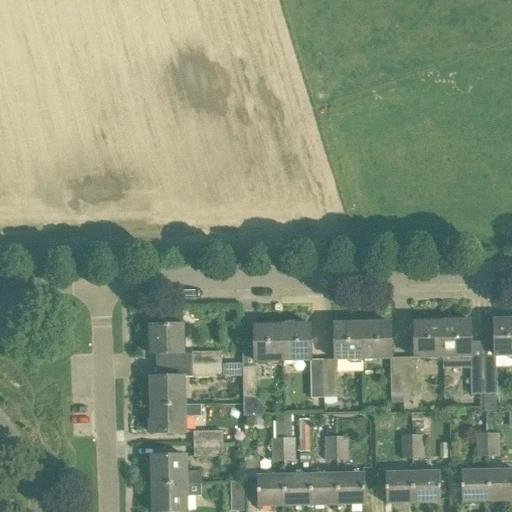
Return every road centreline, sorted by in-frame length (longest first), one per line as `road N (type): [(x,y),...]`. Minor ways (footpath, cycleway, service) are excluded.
road 1 (unclassified): [(99,285),(511,274)]
road 2 (residential): [(110,511),(99,285)]
